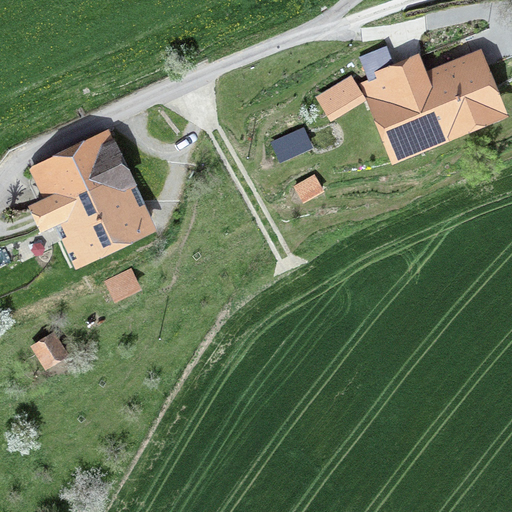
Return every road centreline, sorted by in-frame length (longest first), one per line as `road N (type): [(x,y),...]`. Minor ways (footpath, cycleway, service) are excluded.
road 1 (unclassified): [(0,183),(32,152),(303,33),(352,0)]
road 2 (track): [(293,268),(187,81)]
